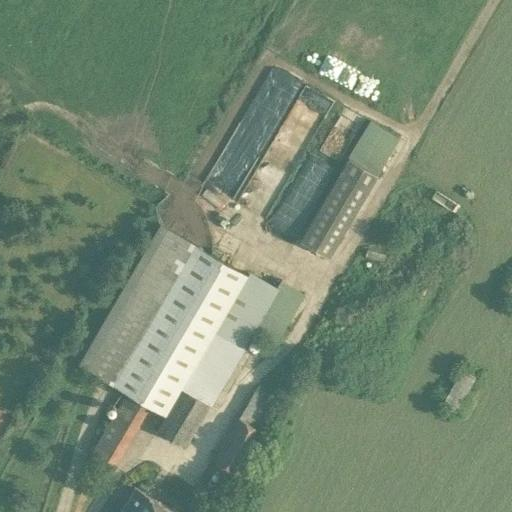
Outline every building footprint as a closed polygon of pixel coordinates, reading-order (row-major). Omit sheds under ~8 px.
[(266,91),(262,101),(285,111),(298,81),(269,69),(260,88),(266,91)] [(299,239),(328,257),(399,138),(370,121),(299,239)] [(234,199),(271,142),(241,122),(204,180),(234,199)] [(275,290),(159,223),(78,363),(127,391),(92,452),(115,465),(150,405),(166,414),(157,429),(185,445),(209,404),(181,388),(211,336),(239,352),(275,290)] [(442,404),(456,412),(476,378),(462,370),(442,404)] [(235,475),(261,430),(238,417),(217,456),(220,465),(235,475)] [(178,511),(135,486),(119,511),(178,511)]
